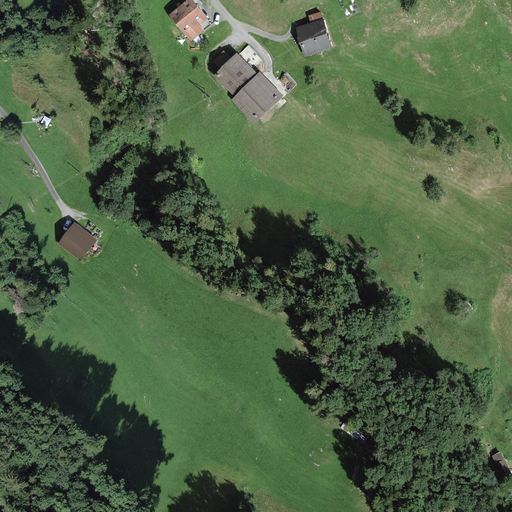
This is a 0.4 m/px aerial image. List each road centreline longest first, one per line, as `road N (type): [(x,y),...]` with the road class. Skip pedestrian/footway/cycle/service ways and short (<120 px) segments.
road 1 (track): [(234,25),(283,38),(310,9),(363,21)]
road 2 (track): [(0,111),(64,210),(84,216)]
